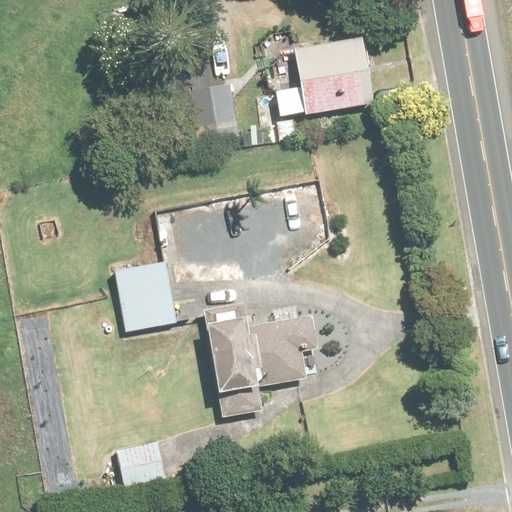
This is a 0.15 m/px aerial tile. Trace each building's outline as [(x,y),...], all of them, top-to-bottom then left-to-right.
[(267,93),(271,119),(297,115),(363,104),(352,40),(282,51),(289,89),(267,93)] [(227,87),(182,94),(190,147),(236,140),(227,87)] [(158,268),(108,276),(118,335),(168,327),(158,268)] [(303,312),(191,328),(202,401),(210,399),(213,419),(252,414),(248,390),(303,382),(299,351),(308,349),(303,312)] [(154,442),(111,451),(118,490),(162,482),(154,442)]
